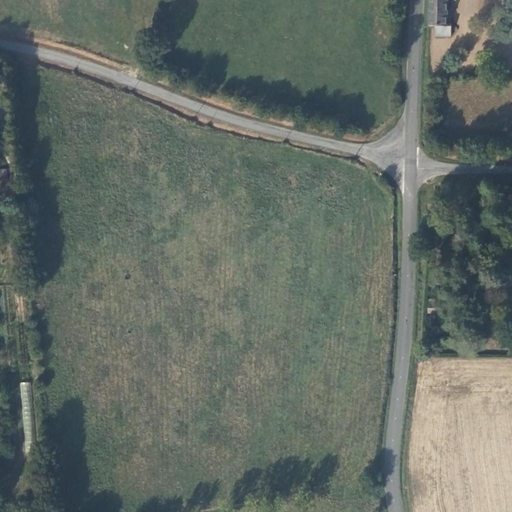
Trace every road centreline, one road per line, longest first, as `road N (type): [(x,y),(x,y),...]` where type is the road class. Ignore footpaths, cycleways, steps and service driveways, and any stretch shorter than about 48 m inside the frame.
road 1 (unclassified): [(409,163),(248,123),(86,64),(0,44)]
road 2 (tertiary): [(409,163),(407,299),(389,471),(394,511)]
road 3 (tertiary): [(418,0),(409,163)]
